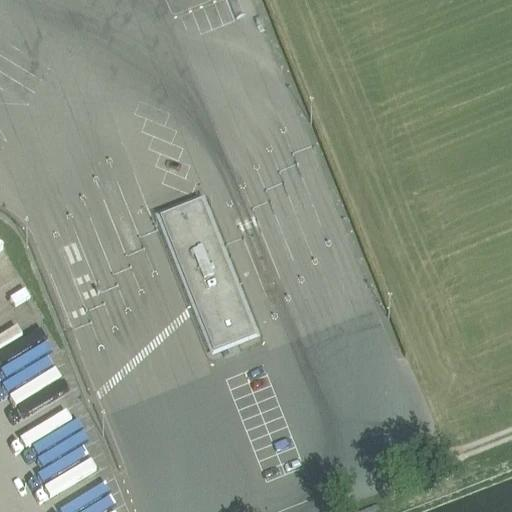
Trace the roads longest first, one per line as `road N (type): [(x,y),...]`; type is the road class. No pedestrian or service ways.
road 1 (unknown): [(270,511),(341,477),(374,419),(380,391),(374,333),(291,116),(247,67),(27,0)]
road 2 (unknown): [(0,66),(133,175),(165,270),(187,375),(192,459),(182,511)]
road 3 (unknown): [(0,129),(169,511)]
